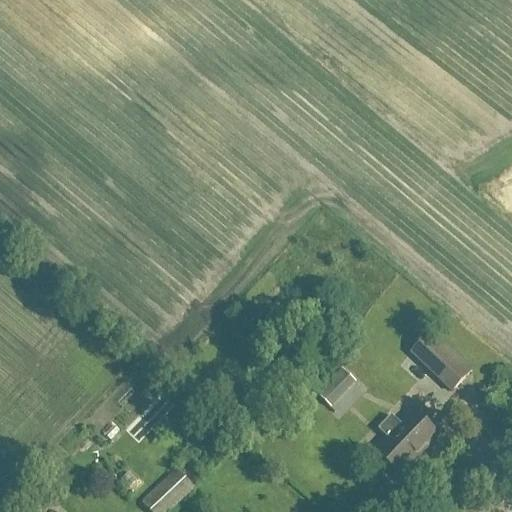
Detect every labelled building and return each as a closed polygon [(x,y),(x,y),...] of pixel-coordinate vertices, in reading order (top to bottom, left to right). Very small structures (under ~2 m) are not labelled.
[(433,332),(413,353),(454,392),(474,371),(433,332)] [(344,369),(319,395),(331,406),(355,380),(344,369)] [(132,404),(148,384),(139,376),(122,396),(132,404)] [(390,439),(377,452),(400,474),(416,458),(417,459),(440,435),(416,412),(403,425),(393,416),(380,430),(390,439)] [(152,511),(170,511),(197,487),(179,469),(143,501),(152,511)]
